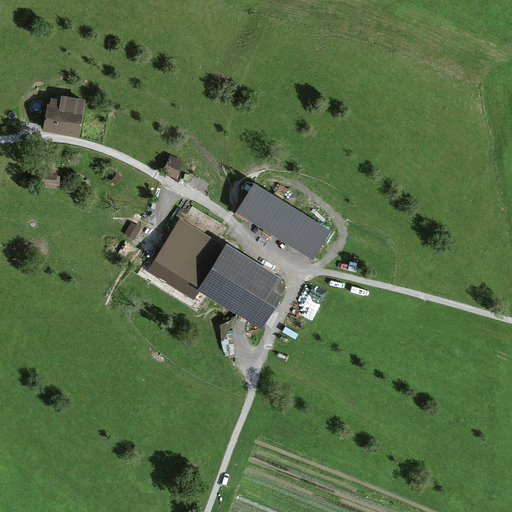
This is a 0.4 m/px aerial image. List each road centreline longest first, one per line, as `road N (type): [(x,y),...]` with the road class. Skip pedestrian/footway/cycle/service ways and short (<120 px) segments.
road 1 (track): [(296,279),(242,223),(136,162),(55,136),(0,140)]
road 2 (track): [(296,279),(208,511)]
road 3 (track): [(511,319),(329,271),(296,279)]
